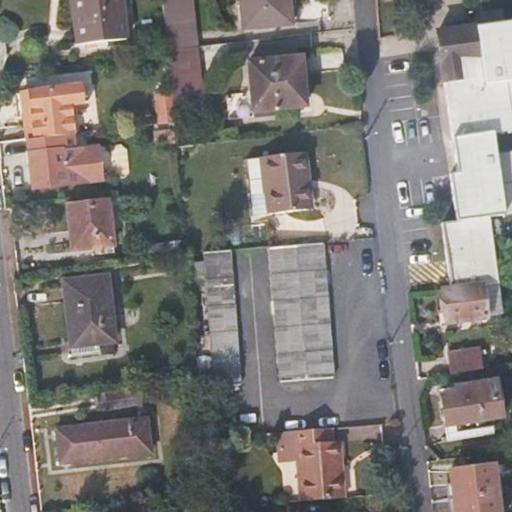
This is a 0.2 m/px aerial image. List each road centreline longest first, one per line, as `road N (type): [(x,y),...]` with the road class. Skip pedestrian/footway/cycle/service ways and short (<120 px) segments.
road 1 (residential): [(367,0),(418,511)]
road 2 (residential): [(0,373),(18,511)]
